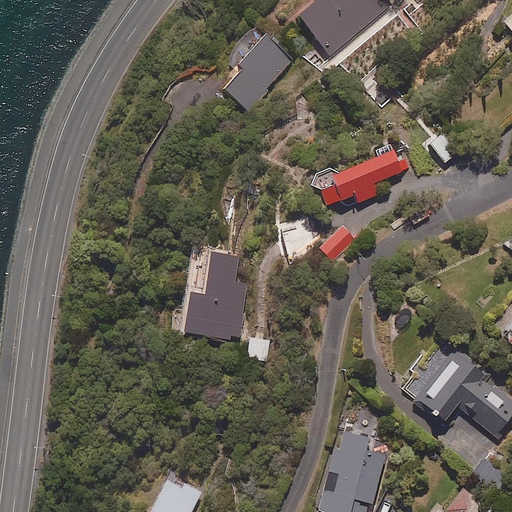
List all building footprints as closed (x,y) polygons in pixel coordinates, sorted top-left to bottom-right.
[(382,13),(371,0),(308,0),(309,1),(293,15),(328,58),(382,13)] [(295,55),(267,33),(222,89),(251,112),(295,55)] [(392,81),(379,93),(391,106),(404,94),(392,81)] [(326,171),(310,178),(308,188),(316,189),(326,210),(353,196),(357,205),(385,191),(381,183),(410,169),(399,146),(392,150),(389,144),(372,152),(375,158),(338,176),(326,171)] [(354,240),(341,227),(318,250),(330,263),(354,240)] [(191,297),(190,322),(195,322),(194,338),(241,341),(244,283),(235,282),(236,271),(204,269),(203,298),(191,297)] [(430,414),(426,419),(432,424),(436,419),(444,425),(459,406),(496,436),(511,415),(511,395),(471,362),(439,336),(410,371),(414,374),(401,390),(430,414)] [(269,340),(247,341),(247,361),(269,361),(269,340)] [(369,442),(338,433),(315,511),(368,511),(384,458),(366,453),(369,442)] [(505,459),(493,448),(470,475),(482,486),(505,459)] [(191,511),(201,494),(166,477),(148,511),(191,511)] [(489,511),(477,503),(461,490),(446,511),(447,511),(489,511)]
